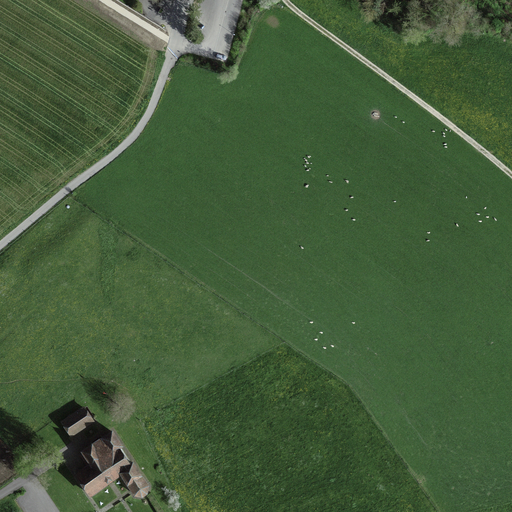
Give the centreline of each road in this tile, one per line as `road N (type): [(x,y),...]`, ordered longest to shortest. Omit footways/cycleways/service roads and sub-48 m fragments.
road 1 (motorway): [(0,497),(217,341),(511,105)]
road 2 (motorway): [(511,14),(0,388)]
road 3 (track): [(284,0),(511,176)]
road 4 (unclassified): [(167,61),(129,142),(0,244)]
